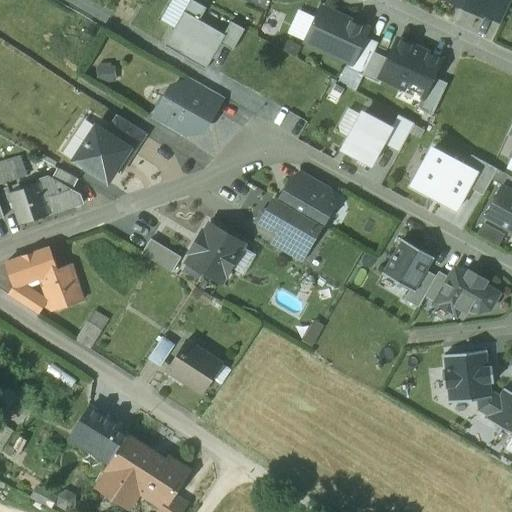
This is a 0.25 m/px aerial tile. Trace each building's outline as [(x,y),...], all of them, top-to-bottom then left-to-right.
[(191,0),(185,12),(199,20),(206,8),(191,0)] [(488,0),(449,0),(481,16),(483,12),(488,0)] [(511,0),(488,0),(483,12),(501,21),(511,0)] [(320,9),(306,41),(352,62),(363,37),(366,29),(320,9)] [(220,45),(225,35),(199,20),(185,12),(165,45),(206,69),(220,45)] [(225,35),(220,45),(232,52),(244,31),(232,24),(225,35)] [(377,44),(363,37),(352,62),(349,68),(363,75),(373,53),(377,44)] [(398,41),(381,76),(423,96),(432,77),(440,61),(398,41)] [(389,59),(373,53),(363,75),(378,82),(381,76),(389,59)] [(448,84),(432,77),(418,107),(434,115),(448,84)] [(220,96),(190,78),(182,92),(212,110),(220,96)] [(212,110),(182,92),(172,86),(167,94),(162,96),(156,105),(160,107),(154,117),(153,116),(152,117),(183,135),(183,133),(182,133),(187,123),(202,132),(207,122),(204,120),(206,116),(212,115),(214,111),(212,110)] [(356,99),(343,93),(338,103),(351,109),(356,99)] [(391,127),(364,112),(343,151),(370,166),(383,143),(392,128),(391,127)] [(145,133),(118,115),(106,134),(129,148),(128,149),(133,152),(145,133)] [(398,115),(391,127),(392,128),(383,143),(399,152),(414,124),(398,115)] [(95,126),(74,160),(107,182),(128,149),(129,148),(106,134),(95,126)] [(424,130),(416,126),(412,135),(419,139),(424,130)] [(465,165),(433,148),(412,187),(456,211),(469,188),(477,172),(465,165)] [(497,169),(471,155),(465,165),(477,172),(469,188),(483,195),(491,180),(497,169)] [(6,160),(0,162),(0,184),(13,181),(12,177),(10,169),(9,166),(6,160)] [(22,165),(10,169),(12,177),(25,173),(22,165)] [(77,179),(57,168),(51,178),(72,189),(77,179)] [(511,177),(497,169),(491,180),(502,186),(511,191),(511,177)] [(319,182),(300,171),(299,171),(294,182),(313,193),(319,182)] [(72,189),(51,178),(38,183),(47,214),(83,203),(80,193),(72,189)] [(313,193),(294,182),(291,180),(286,190),(289,192),(287,196),(281,197),(279,201),(316,223),(322,226),(328,215),(336,213),(330,189),(319,182),(313,193)] [(38,183),(9,193),(19,224),(47,214),(38,183)] [(511,191),(502,186),(484,217),(511,231),(511,191)] [(301,249),(316,223),(274,198),(259,224),(301,249)] [(243,243),(210,223),(204,233),(201,231),(189,252),(192,254),(186,263),(220,283),(230,267),(241,247),(243,243)] [(433,257),(402,239),(382,273),(410,289),(413,291),(426,270),(433,257)] [(180,258),(149,240),(141,254),(172,272),(180,258)] [(48,247),(6,262),(13,284),(19,282),(39,276),(56,270),(56,269),(48,247)] [(241,247),(230,267),(243,275),(255,254),(241,247)] [(45,300),(19,282),(13,284),(7,295),(37,314),(43,305),(51,310),(80,300),(68,265),(56,269),(56,270),(39,276),(46,297),(45,300)] [(426,270),(413,291),(410,289),(404,299),(418,307),(425,296),(436,276),(426,270)] [(450,278),(436,302),(456,314),(459,309),(466,313),(470,306),(479,311),(489,308),(497,294),(482,286),(485,281),(469,272),(466,276),(455,270),(450,278)] [(436,276),(425,296),(436,302),(450,278),(439,272),(436,276)] [(101,331),(87,321),(75,339),(89,349),(101,331)] [(175,344),(163,336),(148,358),(160,366),(175,344)] [(221,363),(186,340),(167,370),(202,393),(221,363)] [(486,351),(443,355),(445,371),(441,372),(443,388),(446,388),(448,403),(476,400),(491,398),(490,391),(489,382),(493,382),(492,368),(488,368),(486,351)] [(0,382),(0,412),(5,415),(18,395),(0,382)] [(486,419),(511,433),(511,394),(503,390),(500,396),(490,391),(491,398),(476,400),(477,411),(488,416),(486,419)] [(111,464),(128,437),(119,431),(121,428),(89,407),(70,437),(111,464)] [(166,462),(128,437),(111,464),(107,470),(108,471),(140,492),(163,507),(163,508),(172,495),(187,471),(168,459),(166,462)] [(140,492),(108,471),(100,484),(131,504),(136,496),(137,496),(140,492)] [(172,495),(163,508),(163,507),(159,511),(179,511),(185,503),(172,495)]
